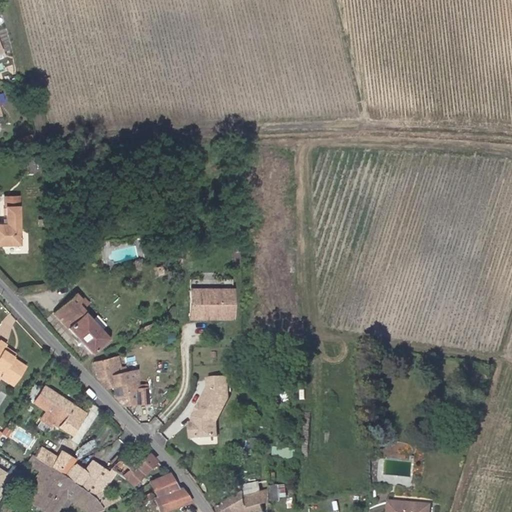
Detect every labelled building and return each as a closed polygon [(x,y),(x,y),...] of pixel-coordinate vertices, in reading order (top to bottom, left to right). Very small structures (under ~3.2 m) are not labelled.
[(5,197),(5,206),(17,206),(17,196),(5,197)] [(0,223),(0,244),(19,243),(17,206),(5,206),(6,223),(0,223)] [(201,293),(201,290),(190,290),(191,319),(207,319),(207,315),(214,315),(214,319),(233,318),(233,289),(215,290),(216,293),(201,293)] [(82,300),(81,298),(75,293),(55,312),(69,327),(68,328),(92,353),(108,338),(82,310),(77,305),(82,300)] [(83,296),(81,298),(82,300),(77,305),(82,310),(89,303),(83,296)] [(0,342),(0,377),(13,386),(25,368),(12,359),(13,358),(2,351),(4,348),(5,346),(0,342)] [(14,356),(4,348),(2,351),(13,358),(14,356)] [(115,398),(123,406),(148,403),(147,387),(138,388),(137,369),(121,373),(117,356),(94,362),(98,380),(106,388),(112,387),(115,398)] [(193,417),(193,424),(197,427),(197,437),(216,437),(216,422),(229,399),(229,380),(210,380),(210,389),(199,406),(201,408),(199,412),(196,412),(193,417)] [(46,410),(41,419),(51,426),(53,422),(71,433),(84,414),(44,387),(34,402),(46,410)] [(274,454),(293,457),(295,449),(275,446),(274,454)] [(63,476),(69,466),(40,449),(35,457),(63,476)] [(125,478),(145,455),(141,451),(132,460),(125,453),(110,468),(125,478)] [(156,460),(148,452),(145,455),(125,478),(133,486),(156,460)] [(42,475),(38,481),(26,500),(46,511),(55,511),(66,497),(87,511),(94,511),(102,509),(100,505),(94,497),(91,495),(71,481),(63,476),(35,457),(32,455),(26,464),(38,472),(42,475)] [(71,481),(91,495),(107,472),(92,461),(83,471),(74,464),(69,466),(63,476),(71,481)] [(163,494),(169,509),(192,501),(181,487),(177,489),(167,473),(149,481),(156,497),(163,494)] [(263,504),(261,492),(258,474),(244,478),(244,492),(214,510),(215,511),(263,511),(265,511),(263,504)] [(270,490),(270,489),(261,492),(263,504),(271,502),(270,490)] [(158,511),(161,511),(169,509),(163,494),(156,497),(153,498),(158,511)] [(391,503),(390,511),(429,511),(430,506),(391,503)]
